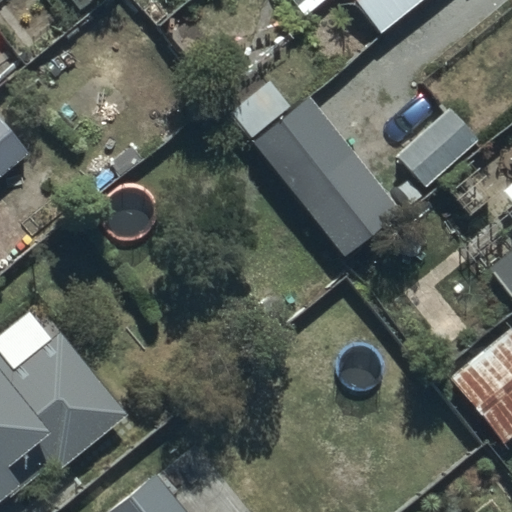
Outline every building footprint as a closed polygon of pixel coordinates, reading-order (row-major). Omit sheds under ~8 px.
[(362,0),(378,20),(404,0),(362,0)] [(224,99),(338,249),(400,202),(347,133),(355,127),(314,74),(289,93),(268,65),(224,99)] [(0,102),(0,143),(20,126),(0,102)] [(511,160),(490,179),(511,206),(511,234),(486,256),(511,287),(511,160)] [(511,324),(502,314),(441,369),(499,436),(511,425),(511,324)] [(0,490),(52,452),(56,457),(131,402),(67,317),(16,355),(0,334),(0,490)] [(256,511),(242,495),(220,511),(197,511),(152,452),(93,498),(103,511),(256,511)]
